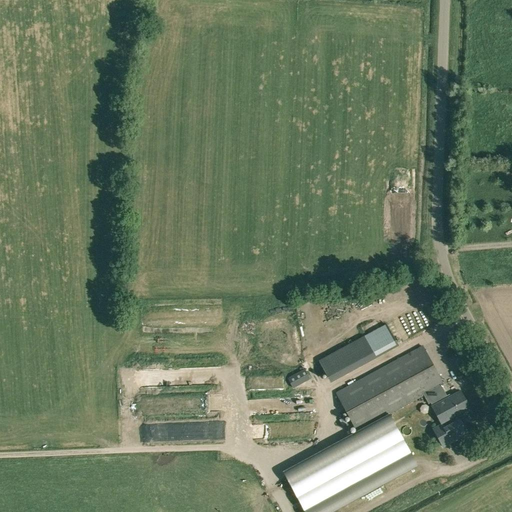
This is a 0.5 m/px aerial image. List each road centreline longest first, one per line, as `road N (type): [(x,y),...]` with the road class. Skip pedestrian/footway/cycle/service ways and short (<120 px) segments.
road 1 (unclassified): [(511,392),(453,284),(443,220),(449,0)]
road 2 (track): [(0,454),(241,444)]
